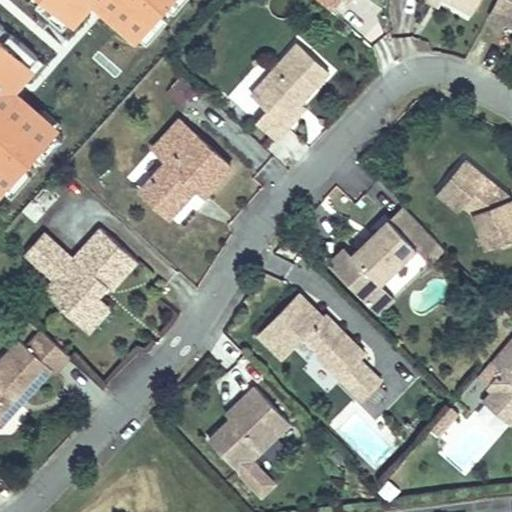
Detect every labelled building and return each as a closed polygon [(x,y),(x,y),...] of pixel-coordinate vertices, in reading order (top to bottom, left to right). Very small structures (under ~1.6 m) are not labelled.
[(51,0),(69,15),(81,0),(119,0),(151,30),(177,0),(51,0)] [(295,0),(274,0),(271,3),(286,18),(300,4),(295,0)] [(456,0),(481,13),(487,0),(456,0)] [(511,0),(503,0),(497,14),(511,22),(511,0)] [(45,46),(0,8),(0,169),(17,183),(67,125),(16,79),(45,46)] [(306,39),(257,96),(271,108),(271,111),(262,122),(281,139),(292,127),(288,124),(306,102),(338,66),(306,39)] [(164,94),(185,109),(202,87),(181,72),(164,94)] [(288,124),(292,127),(295,130),(313,110),(306,102),(288,124)] [(174,163),(148,192),(176,218),(202,189),(211,197),(234,171),(182,126),(160,151),(174,163)] [(473,162),(456,182),(476,199),(470,206),(481,215),(493,250),(511,243),(511,203),(509,205),(504,189),(473,162)] [(456,182),(445,194),(465,212),(470,206),(476,199),(456,182)] [(409,208),(360,254),(387,282),(419,250),(433,264),(448,250),(409,208)] [(106,230),(78,261),(49,235),(30,255),(60,282),(68,288),(57,301),(80,321),(91,321),(102,308),(101,296),(94,288),(102,278),(110,285),(117,291),(142,262),(106,230)] [(102,278),(94,288),(101,296),(110,285),(102,278)] [(60,282),(49,294),(57,301),(68,288),(60,282)] [(346,332),(304,291),(263,333),(289,360),(311,338),(326,353),(323,357),(370,402),(389,383),(367,363),(371,357),(353,339),(350,343),(342,336),(346,332)] [(91,321),(80,321),(94,334),(114,312),(110,304),(101,296),(102,308),(91,321)] [(0,375),(0,424),(6,430),(57,373),(71,357),(50,338),(38,352),(34,352),(27,346),(0,375)] [(511,353),(502,365),(511,373),(499,386),(504,390),(511,396),(511,353)] [(61,377),(76,362),(71,357),(57,373),(61,377)] [(295,425),(260,389),(248,401),(252,405),(235,421),(213,442),(244,473),(295,425)] [(511,396),(504,390),(495,400),(511,415),(511,396)] [(248,401),(229,418),(235,421),(252,405),(248,401)] [(463,473),(509,426),(486,404),(440,451),(463,473)]
